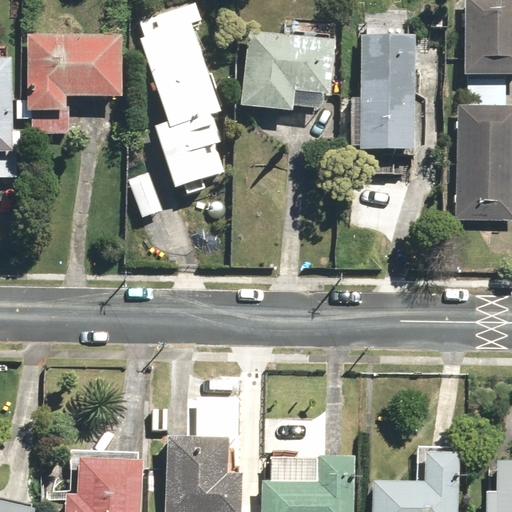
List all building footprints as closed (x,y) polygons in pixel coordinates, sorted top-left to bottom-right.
[(511,2),(465,1),(462,77),(511,78),(511,2)] [(147,40),(141,42),(168,120),(155,124),(178,190),(230,172),(209,111),(220,107),(185,5),(141,20),(147,40)] [(331,46),(247,36),(240,101),(324,110),(331,46)] [(118,39),(28,37),(26,103),(116,106),(118,39)] [(358,149),(411,151),(414,44),(362,42),(358,149)] [(0,158),(11,158),(9,64),(0,63),(0,158)] [(456,219),(511,220),(511,106),(459,105),(456,219)] [(150,174),(127,182),(141,222),(163,215),(150,174)] [(228,440),(168,439),(166,511),(239,511),(240,481),(227,480),(228,440)] [(457,487),(457,457),(417,456),(416,486),(376,485),(374,511),(459,511),(460,488),(457,487)] [(268,460),(265,511),(350,511),(353,464),(268,460)] [(137,511),(139,466),(67,465),(66,511),(137,511)] [(486,511),(511,511),(511,468),(493,468),(493,497),(487,496),(486,511)]
